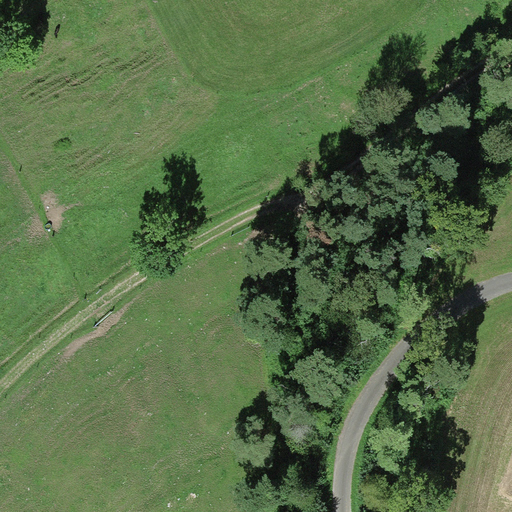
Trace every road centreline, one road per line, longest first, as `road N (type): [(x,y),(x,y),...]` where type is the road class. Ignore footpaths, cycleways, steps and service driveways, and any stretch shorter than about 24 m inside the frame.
road 1 (track): [(511,62),(145,270),(37,349),(0,390)]
road 2 (track): [(511,282),(420,327),(377,379),(352,414),(340,511)]
